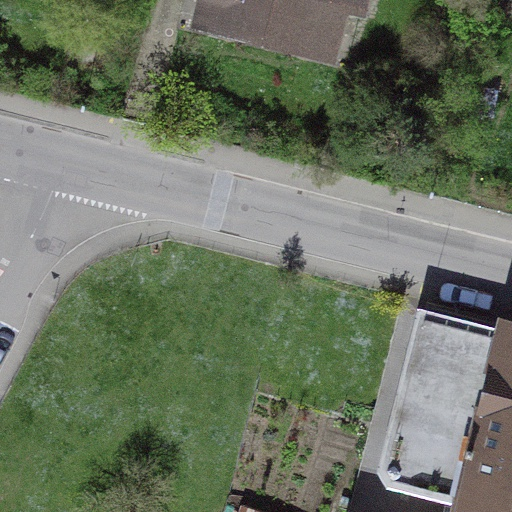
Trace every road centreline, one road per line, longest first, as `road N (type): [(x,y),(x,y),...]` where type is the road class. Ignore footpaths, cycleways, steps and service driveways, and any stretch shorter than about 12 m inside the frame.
road 1 (residential): [(511,270),(52,155)]
road 2 (residential): [(52,155),(35,244),(0,310)]
